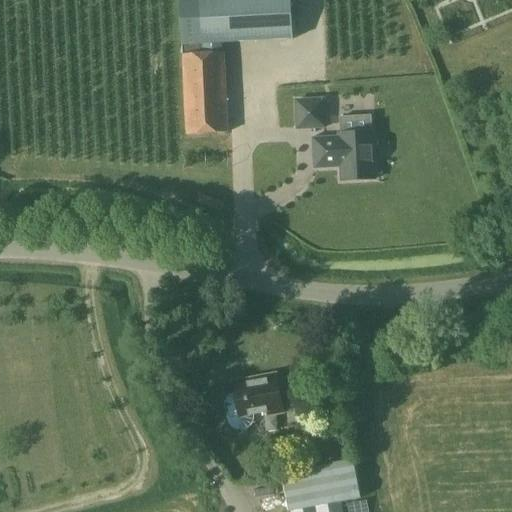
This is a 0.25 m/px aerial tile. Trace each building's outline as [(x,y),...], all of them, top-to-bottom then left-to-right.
[(171,0),(172,43),(286,40),(284,0),(171,0)] [(228,133),(225,65),(224,53),(184,55),(188,135),(228,133)] [(325,100),(297,101),(298,129),(326,128),(325,100)] [(341,139),(315,140),(317,167),(343,166),(344,181),(376,180),(373,133),(341,134),(341,139)] [(254,422),(254,416),(254,415),(301,406),(297,386),(281,389),(279,382),(255,386),(253,379),(234,383),(236,394),(232,396),(228,399),(226,404),(226,408),(228,420),(230,425),(234,429),(238,431),(243,431),(248,429),(252,426),(254,422)] [(343,511),(341,502),(361,499),(353,460),(282,474),(289,511),(343,511)]
